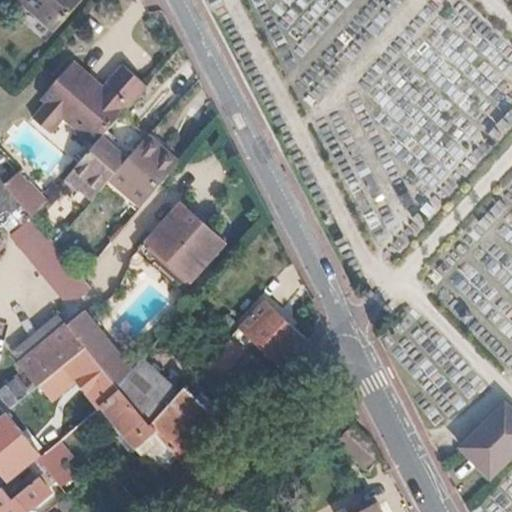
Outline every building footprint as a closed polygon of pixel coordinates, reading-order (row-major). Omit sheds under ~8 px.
[(20,0),(54,29),(79,0),(20,0)] [(118,117),(148,84),(124,65),(103,88),(94,80),(91,84),(85,79),(89,75),(71,60),(39,97),(43,102),(31,117),(48,131),(63,114),(96,143),(118,117)] [(91,84),(94,80),(89,75),(85,79),(91,84)] [(126,124),(118,117),(96,143),(74,168),(98,190),(140,143),(122,128),(126,124)] [(140,143),(143,139),(126,124),(122,128),(140,143)] [(169,153),(174,148),(154,131),(150,136),(169,153)] [(149,194),(183,156),(174,148),(169,153),(150,136),(121,168),(136,182),(132,186),(145,199),(149,194)] [(0,215),(14,230),(30,215),(3,186),(16,173),(0,155),(0,215)] [(20,170),(7,185),(32,215),(47,199),(49,197),(32,179),(30,180),(20,170)] [(145,199),(81,273),(97,290),(167,210),(149,194),(145,199)] [(147,264),(183,224),(170,213),(134,253),(139,257),(147,264)] [(30,219),(12,234),(68,303),(86,288),(30,219)] [(204,243),(183,224),(147,264),(168,283),(204,243)] [(214,252),(204,243),(168,283),(173,288),(178,292),(214,252)] [(139,274),(147,264),(139,257),(131,266),(139,274)] [(168,283),(147,264),(139,274),(160,293),(168,283)] [(173,288),(168,283),(160,293),(164,297),(173,288)] [(274,374),(306,338),(265,301),(234,335),(247,347),(246,348),(274,374)] [(87,309),(20,364),(37,385),(64,362),(84,347),(79,341),(97,321),(87,309)] [(116,342),(97,321),(79,341),(84,347),(97,363),(116,342)] [(247,347),(234,335),(205,366),(218,379),(246,348),(247,347)] [(135,365),(116,342),(97,363),(117,385),(135,365)] [(64,362),(76,377),(89,391),(100,405),(120,389),(117,385),(97,363),(84,347),(64,362)] [(181,393),(145,354),(135,365),(117,385),(120,389),(151,426),(181,393)] [(64,362),(37,385),(50,398),(76,377),(64,362)] [(0,390),(0,400),(9,411),(32,391),(18,375),(0,390)] [(156,431),(151,426),(120,389),(100,405),(102,407),(136,447),(156,431)] [(185,389),(181,393),(151,426),(156,431),(173,450),(188,469),(226,427),(208,411),(185,389)] [(100,405),(89,391),(47,426),(59,441),(102,407),(100,405)] [(226,427),(232,420),(214,403),(208,411),(226,427)] [(475,430),(476,430),(484,423),(469,407),(445,429),(460,444),(475,430)] [(511,412),(506,407),(460,449),(488,479),(511,456),(511,412)] [(4,413),(0,416),(0,478),(3,482),(37,454),(4,413)] [(368,439),(352,423),(335,440),(366,470),(378,458),(368,439)] [(173,450),(156,431),(136,447),(153,467),(173,450)] [(34,463),(0,490),(0,511),(27,511),(51,492),(40,478),(27,488),(21,481),(38,467),(34,463)]
